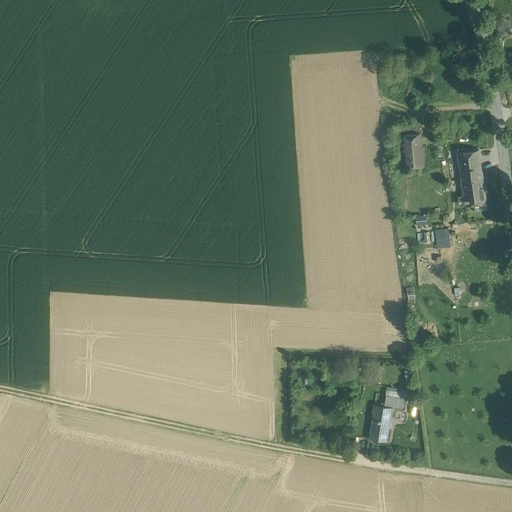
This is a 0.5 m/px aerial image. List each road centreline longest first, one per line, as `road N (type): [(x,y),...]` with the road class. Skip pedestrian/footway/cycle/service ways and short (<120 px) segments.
road 1 (track): [(0,386),(285,449),(511,482)]
road 2 (secondary): [(471,0),(511,228)]
